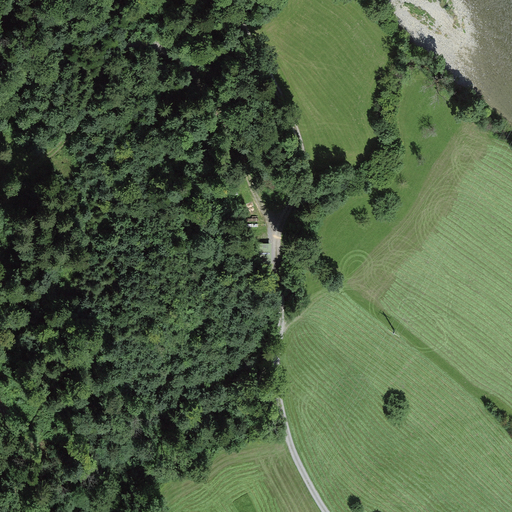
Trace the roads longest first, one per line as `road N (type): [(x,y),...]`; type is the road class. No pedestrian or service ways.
road 1 (track): [(0,197),(29,160),(73,132),(109,53),(146,44),(188,66),(225,121),(276,231)]
road 2 (track): [(325,511),(281,415),(276,231)]
road 3 (track): [(276,231),(300,151),(232,0)]
